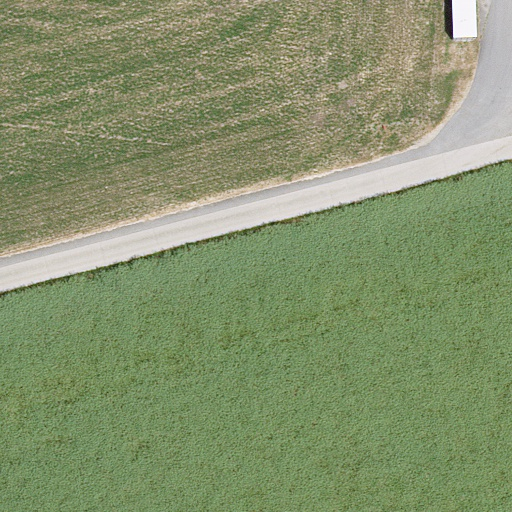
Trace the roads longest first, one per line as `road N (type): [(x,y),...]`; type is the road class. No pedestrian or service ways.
road 1 (track): [(511,148),(0,278)]
road 2 (track): [(502,150),(499,0)]
